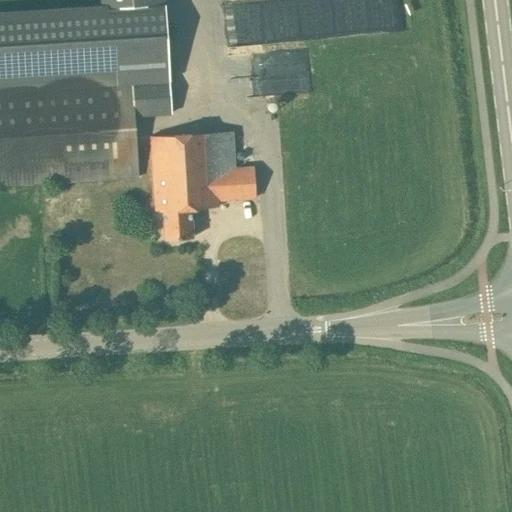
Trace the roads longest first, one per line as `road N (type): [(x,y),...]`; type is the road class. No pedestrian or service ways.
road 1 (tertiary): [(511,318),(0,348)]
road 2 (primary): [(511,123),(496,0)]
